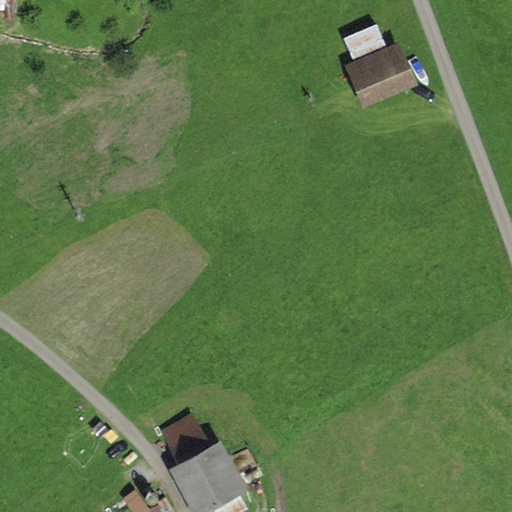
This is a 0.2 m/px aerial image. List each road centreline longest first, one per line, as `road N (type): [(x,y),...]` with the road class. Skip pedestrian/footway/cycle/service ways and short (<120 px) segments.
road 1 (track): [(0,325),(63,369),(151,463),(181,511)]
road 2 (track): [(421,0),(511,244)]
